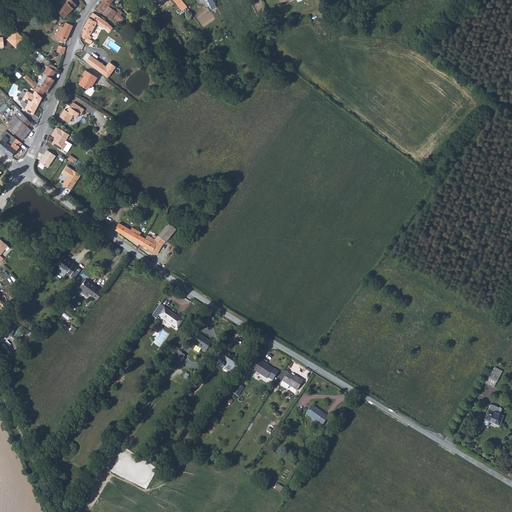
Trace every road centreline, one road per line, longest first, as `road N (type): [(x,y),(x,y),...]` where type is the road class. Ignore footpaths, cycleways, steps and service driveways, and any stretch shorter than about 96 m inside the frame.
road 1 (unclassified): [(511,485),(170,279),(22,171)]
road 2 (unclassified): [(22,171),(93,0)]
road 3 (track): [(0,393),(51,511)]
